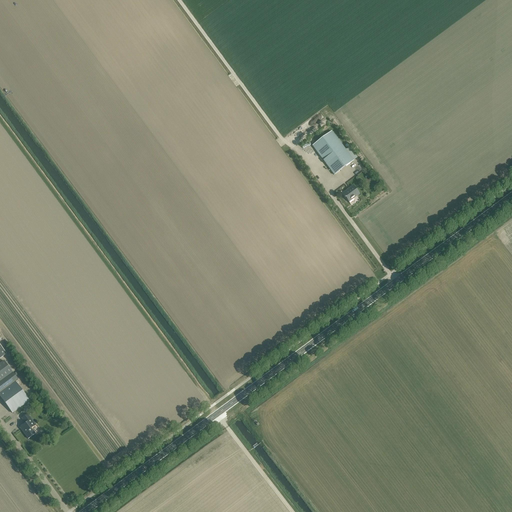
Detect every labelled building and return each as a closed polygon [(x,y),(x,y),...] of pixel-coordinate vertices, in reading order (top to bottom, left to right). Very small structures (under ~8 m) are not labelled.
[(334,175),(353,161),(332,131),(312,146),(334,175)] [(349,202),(360,194),(354,186),(342,194),(345,198),(346,198),(349,202)] [(0,382),(13,373),(4,361),(0,363),(0,382)] [(0,393),(15,382),(18,380),(13,373),(0,382),(0,393)] [(15,382),(0,393),(0,396),(12,413),(29,401),(15,382)] [(35,434),(31,428),(35,425),(27,414),(22,418),(26,424),(20,428),(28,439),(35,434)]
